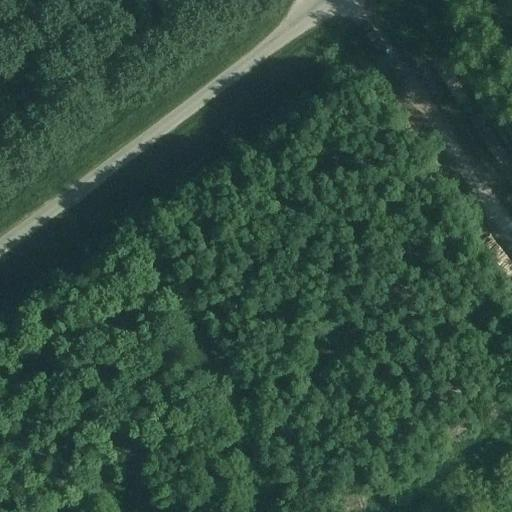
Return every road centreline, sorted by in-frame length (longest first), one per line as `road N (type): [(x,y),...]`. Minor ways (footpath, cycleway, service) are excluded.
road 1 (unclassified): [(0,244),(333,0)]
road 2 (track): [(259,511),(208,346),(79,190)]
road 3 (track): [(341,0),(511,241)]
